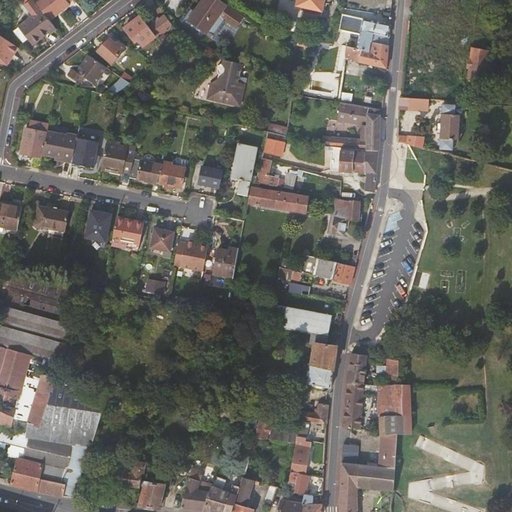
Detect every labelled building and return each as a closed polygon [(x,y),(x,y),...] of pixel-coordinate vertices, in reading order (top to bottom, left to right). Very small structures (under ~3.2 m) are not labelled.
[(31,42),(53,25),(47,17),(40,8),(39,9),(31,0),(23,0),(33,14),(18,26),(31,42)] [(66,0),(33,0),(40,8),(47,17),(67,2),(66,0)] [(181,19),(199,31),(203,26),(213,33),(224,18),(235,26),(244,14),(223,0),(220,0),(218,4),(212,0),(202,0),(195,10),(190,7),(181,19)] [(325,1),(325,0),(297,0),(297,4),(302,5),(301,8),(313,10),(314,7),(326,9),(327,1),(325,1)] [(171,22),(164,12),(158,16),(166,27),(171,22)] [(147,23),(141,15),(125,27),(134,40),(138,37),(142,44),(154,35),(147,23)] [(166,27),(158,16),(157,15),(147,23),(154,35),(155,35),(166,27)] [(371,50),(372,40),(373,36),(374,32),(389,35),(390,22),(364,17),(358,48),(371,50)] [(332,41),(314,37),(310,56),(336,61),(339,42),(342,43),(343,43),(344,42),(345,41),(347,31),(336,30),(334,29),(332,41)] [(113,60),(126,45),(112,33),(99,49),(113,60)] [(14,53),(18,46),(0,34),(0,61),(5,63),(12,52),(14,53)] [(346,57),(386,66),(388,43),(372,40),(371,50),(358,48),(347,45),(346,57)] [(471,47),(467,83),(476,84),(477,77),(484,78),(488,49),(471,47)] [(106,64),(89,53),(78,70),(72,67),(68,73),(80,81),(85,75),(94,81),(106,64)] [(239,82),(243,63),(224,59),(222,64),(220,63),(218,64),(216,71),(217,72),(220,74),(219,79),(210,84),(207,97),(240,105),(244,83),(239,82)] [(339,100),(342,82),(345,63),(340,62),(338,80),(333,79),(322,88),(321,97),(339,100)] [(113,94),(131,80),(124,76),(102,91),(113,94)] [(349,102),(377,106),(380,89),(342,82),(339,100),(341,100),(349,102)] [(400,98),(399,108),(415,109),(416,99),(400,98)] [(426,110),(427,100),(416,99),(415,109),(426,110)] [(348,110),(349,102),(341,100),(339,118),(351,121),(351,122),(355,122),(356,111),(348,110)] [(367,148),(379,148),(380,148),(380,113),(382,113),(383,107),(377,106),(349,102),(348,110),(356,111),(355,122),(351,122),(349,137),(329,135),(329,139),(332,139),(331,144),(333,144),(340,146),(356,147),(367,148)] [(455,104),(443,103),(440,147),(453,148),(453,146),(458,146),(459,128),(463,129),(463,125),(460,125),(461,106),(455,106),(455,104)] [(268,129),(286,133),(287,125),(269,122),(267,129),(268,129)] [(23,151),(43,155),(44,151),(48,131),(28,127),(23,151)] [(268,129),(265,143),(283,147),(286,133),(268,129)] [(73,160),(78,136),(78,134),(69,132),(68,134),(48,130),(48,131),(44,151),(63,155),(63,158),(73,160)] [(398,141),(427,146),(428,142),(424,141),(425,135),(399,131),(398,141)] [(316,134),(315,140),(329,143),(329,139),(329,135),(316,134)] [(73,160),(72,162),(94,166),(100,141),(78,136),(73,160)] [(107,142),(102,167),(115,169),(116,166),(124,167),(132,169),(135,157),(137,145),(126,142),(125,146),(107,142)] [(250,179),(257,145),(239,142),(232,177),(240,179),(238,192),(248,194),(251,179),(250,179)] [(340,169),(354,170),(356,147),(340,146),(333,144),(333,148),(332,155),(335,155),(334,168),(340,169)] [(354,170),(365,170),(367,148),(356,147),(354,170)] [(366,187),(376,189),(379,148),(367,148),(365,170),(368,171),(366,187)] [(260,181),(296,186),(297,186),(300,174),(300,173),(290,170),(289,177),(272,173),(275,159),(262,155),(256,180),(260,181)] [(130,176),(159,182),(164,159),(165,158),(155,157),(155,161),(135,157),(132,169),(131,172),(130,176)] [(200,175),(221,180),(224,162),(204,158),(200,175)] [(164,159),(159,182),(182,187),(186,167),(172,164),(172,160),(164,159)] [(248,199),(292,206),(295,190),(259,184),(260,181),(256,180),(252,179),(249,194),(248,199)] [(345,198),(352,199),(353,189),(341,187),(341,197),(345,198)] [(295,190),(292,206),(306,209),(309,193),(295,190)] [(350,216),(359,218),(360,200),(352,199),(345,198),(341,197),(340,197),(338,211),(338,214),(350,216)] [(2,226),(17,229),(22,206),(0,201),(0,230),(1,231),(2,226)] [(33,224),(48,227),(52,209),(37,206),(33,224)] [(52,209),(48,227),(64,230),(68,212),(52,209)] [(111,214),(91,210),(86,236),(106,240),(111,214)] [(333,232),(345,233),(346,224),(348,224),(350,216),(338,214),(336,213),(333,232)] [(117,217),(113,237),(140,243),(144,222),(117,217)] [(173,231),(155,227),(150,247),(169,251),(173,231)] [(179,241),(174,264),(203,270),(208,245),(194,243),(193,240),(189,239),(187,241),(186,242),(179,241)] [(214,270),(234,274),(239,246),(230,245),(229,248),(219,246),(214,270)] [(333,278),(350,283),(355,264),(318,256),(314,270),(334,276),(333,278)] [(281,277),(301,280),(304,264),(284,260),(281,277)] [(13,271),(11,279),(4,305),(0,318),(0,420),(12,424),(14,416),(29,420),(25,433),(28,434),(21,457),(19,457),(12,481),(33,487),(49,490),(75,495),(80,481),(86,459),(110,386),(57,379),(87,283),(71,281),(39,275),(13,271)] [(147,291),(166,292),(167,279),(147,278),(147,291)] [(307,381),(331,385),(333,369),(338,339),(328,337),(332,314),(278,303),(274,324),(313,333),(312,342),(315,343),(313,361),(310,360),(310,366),(309,366),(305,363),(304,366),(305,368),(305,371),(302,373),(302,377),(308,377),(307,381)] [(353,352),(348,381),(364,383),(368,354),(354,352),(353,352)] [(399,382),(399,374),(398,358),(387,356),(387,363),(386,372),(390,372),(390,381),(399,382)] [(380,465),(394,467),(397,430),(410,431),(409,383),(404,383),(399,382),(390,381),(390,385),(384,384),(377,384),(364,383),(348,381),(347,396),(345,413),(344,428),(348,428),(349,427),(350,426),(360,426),(363,387),(366,388),(367,394),(380,394),(380,434),(382,435),(380,465)] [(158,385),(156,393),(171,396),(172,389),(158,385)] [(301,418),(327,423),(329,403),(318,402),(317,407),(315,407),(314,407),(314,408),(314,410),(296,408),(293,422),(300,423),(301,418)] [(221,405),(217,417),(235,421),(238,412),(239,408),(221,405)] [(268,437),(272,423),(273,418),(284,420),(285,416),(287,416),(287,412),(276,411),(275,414),(264,412),(262,412),(256,435),(268,437)] [(297,442),(299,428),(272,423),(268,437),(297,442)] [(305,492),(306,492),(309,477),(306,476),(299,475),(300,471),(307,472),(311,445),(297,442),(290,480),(298,481),(296,491),(305,492)] [(344,444),(343,462),(357,463),(358,445),(344,444)] [(95,462),(86,459),(80,481),(89,483),(90,479),(95,480),(95,477),(91,476),(95,462)] [(139,491),(137,502),(162,506),(169,472),(151,468),(149,475),(144,474),(145,466),(148,466),(148,464),(145,463),(146,461),(136,460),(135,460),(127,459),(127,462),(123,462),(120,483),(128,484),(133,490),(139,491)] [(340,498),(340,511),(356,511),(355,486),(392,489),(394,467),(380,465),(357,463),(343,462),(342,473),(340,498)] [(182,507),(205,509),(212,491),(200,487),(205,471),(193,467),(182,507)] [(234,511),(254,511),(256,507),(247,505),(254,483),(265,486),(266,482),(244,476),(241,486),(234,511)] [(225,487),(226,479),(218,477),(216,485),(225,487)] [(205,509),(220,511),(234,511),(241,486),(233,483),(231,491),(214,485),(212,491),(205,509)] [(322,511),(323,503),(313,502),(313,494),(306,492),(305,492),(304,502),(302,511),(322,511)] [(279,511),(302,511),(304,502),(282,498),(279,511)]
